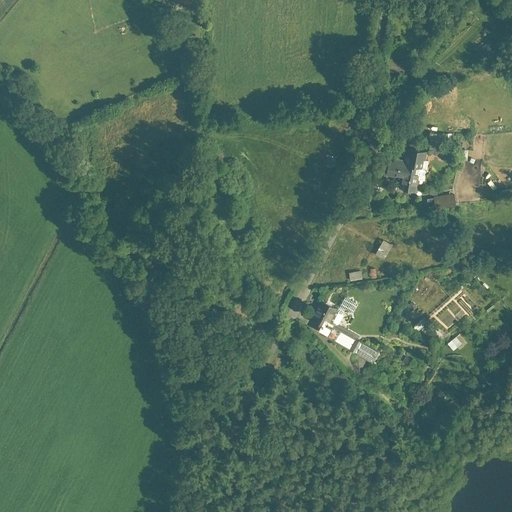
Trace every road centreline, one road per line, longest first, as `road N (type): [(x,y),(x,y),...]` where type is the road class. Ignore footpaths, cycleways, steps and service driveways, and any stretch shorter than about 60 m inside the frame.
road 1 (residential): [(186,511),(352,180),(371,114),(385,0)]
road 2 (track): [(371,114),(436,0)]
